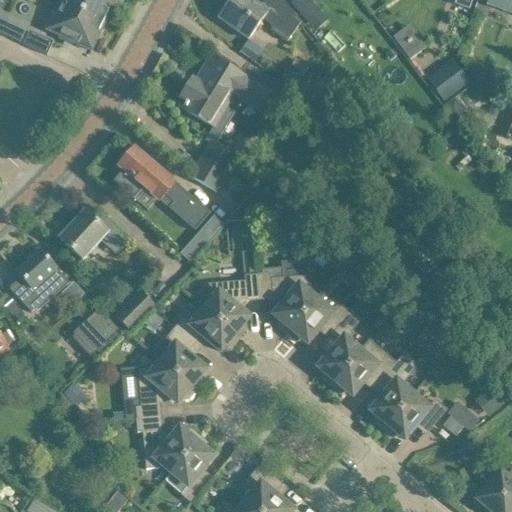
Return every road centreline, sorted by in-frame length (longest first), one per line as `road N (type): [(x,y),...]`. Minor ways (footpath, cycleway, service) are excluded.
road 1 (tertiary): [(0,224),(84,143),(165,0)]
road 2 (residential): [(377,468),(270,377),(235,418)]
